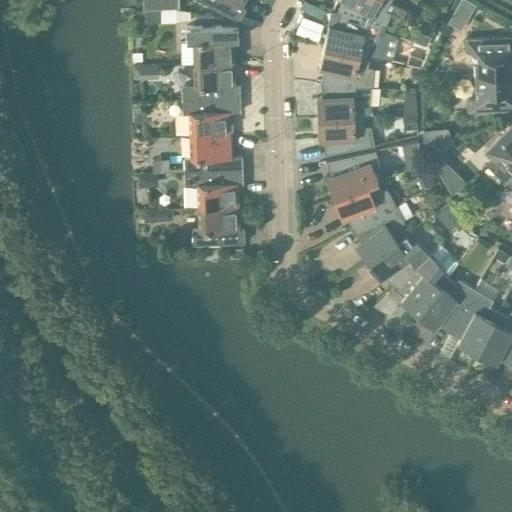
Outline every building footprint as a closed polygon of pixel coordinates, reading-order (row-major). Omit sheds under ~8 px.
[(201,0),(239,20),(246,7),(241,4),(243,0),(201,0)] [(390,0),(342,0),(337,11),(384,28),(391,11),(386,8),(390,0)] [(471,0),(460,0),(456,8),(468,14),(475,2),(471,0)] [(175,7),(161,7),(161,20),(175,20),(190,19),(190,9),(175,7)] [(328,24),(324,45),(370,55),(372,45),(377,46),(384,28),(337,11),(333,25),(328,24)] [(186,40),(181,40),(182,62),(194,62),(234,60),(233,38),(238,38),(238,24),(186,25),(186,40)] [(418,28),(414,38),(426,43),(431,33),(418,28)] [(474,50),(474,73),(511,71),(511,35),(466,37),(466,50),(474,50)] [(370,55),(324,45),(319,66),(324,67),(321,81),(371,85),(373,66),(368,65),(370,55)] [(405,62),(421,65),(425,57),(408,53),(405,62)] [(182,84),(182,98),(240,96),(240,82),(234,82),(234,60),(194,62),(194,84),(182,84)] [(141,62),(133,63),(133,76),(142,76),(141,62)] [(412,67),(411,78),(420,78),(420,67),(412,67)] [(511,71),(474,73),(475,96),(468,96),(468,110),(511,108),(511,71)] [(316,95),(317,117),(365,114),(364,104),(370,104),(371,85),(321,81),(322,95),(316,95)] [(404,99),(414,100),(415,90),(405,89),(404,99)] [(189,112),(190,134),(230,133),(229,111),(240,110),(240,96),(182,98),(183,112),(189,112)] [(417,128),(416,113),(402,113),(403,128),(417,128)] [(365,114),(317,117),(319,138),(324,138),(325,153),(374,144),(371,124),(365,124),(365,114)] [(489,162),(507,179),(511,173),(511,122),(484,150),(493,158),(489,162)] [(448,125),(437,130),(442,143),(453,139),(448,125)] [(184,156),(184,170),(242,168),(242,154),(231,155),(230,133),(190,134),(191,156),(184,156)] [(326,175),(334,195),(378,179),(374,169),(380,167),(375,148),(326,159),(331,174),(326,175)] [(444,158),(438,152),(431,159),(436,167),(444,158)] [(405,157),(408,166),(418,164),(415,154),(405,157)] [(413,167),(420,177),(428,172),(422,162),(413,167)] [(198,184),(198,206),(238,204),(238,182),(243,182),(242,168),(184,170),(185,184),(198,184)] [(157,171),(139,172),(139,185),(152,184),(157,179),(157,171)] [(346,214),(351,227),(396,203),(387,187),(382,189),(378,179),(334,195),(341,216),(346,214)] [(355,242),(368,259),(406,232),(400,223),(404,220),(396,203),(351,227),(359,239),(355,242)] [(239,226),(238,204),(198,206),(199,228),(192,228),(193,242),(245,241),(244,226),(239,226)] [(154,220),(153,207),(144,207),(144,220),(154,220)] [(384,274),(393,285),(429,250),(417,237),(412,240),(406,232),(368,259),(380,277),(384,274)] [(509,253),(500,247),(495,255),(505,261),(509,253)] [(401,298),(417,312),(447,275),(439,268),(442,264),(429,250),(393,285),(404,294),(401,298)] [(437,321),(449,330),(475,287),(459,277),(455,281),(447,275),(417,312),(434,325),(437,321)] [(457,341),(476,351),(499,309),(490,304),(493,298),(475,287),(449,330),(460,336),(457,341)] [(498,356),(508,362),(511,355),(511,309),(508,314),(499,309),(476,351),(495,361),(498,356)]
